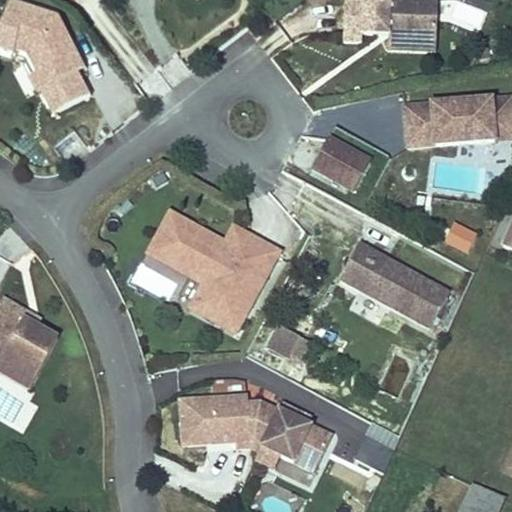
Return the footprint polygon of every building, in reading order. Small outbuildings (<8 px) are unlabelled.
[(402,14),(402,0),(326,0),(327,40),(344,39),(345,31),(356,31),(357,27),(372,27),(372,32),(372,39),(419,39),(420,15),(402,14)] [(419,0),(402,0),(402,14),(420,15),(419,0)] [(63,17),(13,3),(0,51),(28,57),(38,76),(28,81),(37,97),(43,95),(54,118),(96,101),(83,74),(88,71),(63,17)] [(419,47),(419,39),(372,39),(372,47),(419,47)] [(404,155),(511,146),(511,102),(401,111),(404,155)] [(67,160),(86,147),(75,132),(57,146),(67,160)] [(309,178),(353,200),(371,165),(327,143),(309,178)] [(511,209),(499,247),(511,250),(511,209)] [(184,308),(214,323),(227,296),(241,303),(267,251),(235,235),(222,261),(211,254),(216,246),(204,239),(203,241),(192,237),(194,233),(159,216),(150,235),(158,238),(155,244),(146,239),(139,256),(172,273),(180,256),(203,267),(195,283),(184,308)] [(454,223),(444,244),(468,256),(479,236),(454,223)] [(222,261),(235,235),(224,230),(216,246),(211,254),(222,261)] [(336,263),(436,294),(437,292),(346,244),(336,263)] [(172,273),(195,283),(203,267),(180,256),(172,273)] [(0,285),(1,286),(10,262),(0,258),(0,285)] [(418,327),(436,294),(336,263),(326,281),(346,290),(349,283),(380,298),(376,306),(418,327)] [(346,290),(376,306),(380,298),(349,283),(346,290)] [(227,296),(214,323),(227,331),(241,303),(227,296)] [(0,362),(22,376),(43,338),(29,331),(15,323),(17,318),(0,307),(0,362)] [(31,325),(17,318),(15,323),(29,331),(31,325)] [(254,349),(274,359),(284,340),(265,329),(254,349)] [(0,362),(0,380),(15,388),(22,376),(0,362)] [(267,472),(284,483),(317,504),(337,469),(315,456),(306,450),(311,443),(292,432),(288,439),(270,428),(259,428),(259,421),(191,418),(190,462),(240,464),(241,471),(265,475),(267,472)] [(370,423),(353,462),(383,475),(400,436),(370,423)] [(306,450),(315,456),(319,450),(311,443),(306,450)] [(277,495),(284,483),(267,472),(265,475),(259,485),(277,495)] [(455,511),(487,511),(494,498),(468,486),(455,511)]
